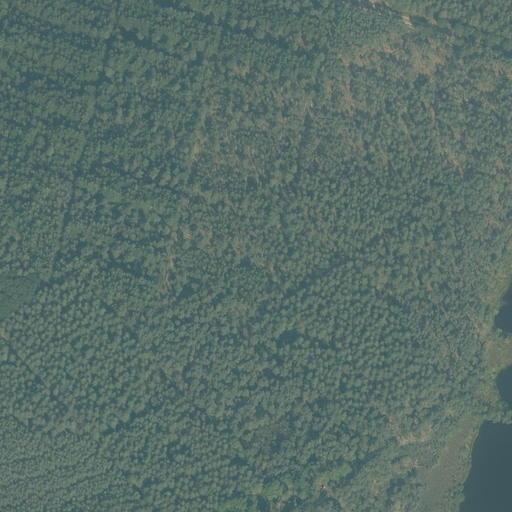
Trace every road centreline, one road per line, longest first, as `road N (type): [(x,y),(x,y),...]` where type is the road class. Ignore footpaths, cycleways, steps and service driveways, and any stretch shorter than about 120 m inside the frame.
road 1 (track): [(340,0),(281,222),(284,243),(255,321)]
road 2 (track): [(0,321),(70,277),(129,337),(212,284),(221,283),(255,321)]
road 3 (track): [(49,287),(118,0)]
road 4 (track): [(435,207),(373,187),(377,118),(481,48)]
road 5 (track): [(255,321),(369,455)]
road 6 (track): [(350,262),(435,207),(486,251)]
road 7 (track): [(352,0),(511,52)]
road 8 (track): [(350,262),(451,393)]
